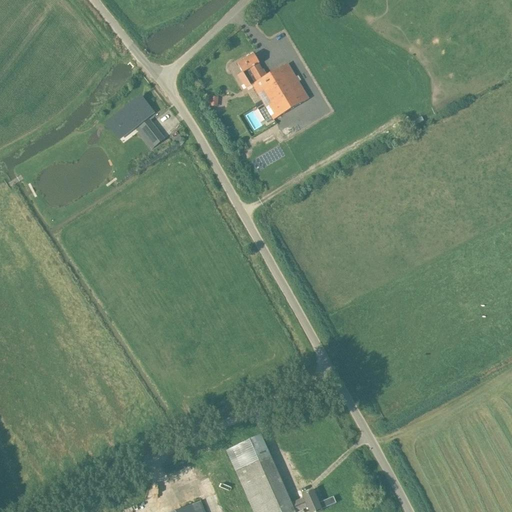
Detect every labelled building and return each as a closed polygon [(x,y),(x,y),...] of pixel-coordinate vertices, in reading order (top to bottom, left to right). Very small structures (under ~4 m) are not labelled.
[(309,99),(288,63),(266,77),(258,64),(259,63),(254,54),(237,64),(243,73),(237,76),(242,85),(243,84),(246,89),(253,86),(273,120),(309,99)] [(110,120),(122,136),(151,113),(146,106),(147,105),(145,102),(143,104),(138,97),(121,111),(110,120)] [(164,139),(149,120),(140,128),(155,147),(164,139)] [(172,140),(174,144),(181,139),(178,135),(172,140)] [(261,435),(226,450),(253,511),(303,511),(303,510),(308,508),(309,511),(318,511),(322,510),(321,509),(336,503),(333,497),(319,503),(313,491),(302,495),(303,498),(291,503),(261,435)] [(204,511),(200,501),(173,511),(204,511)]
